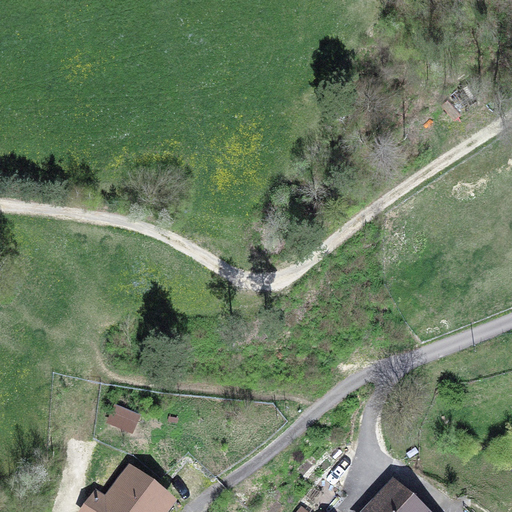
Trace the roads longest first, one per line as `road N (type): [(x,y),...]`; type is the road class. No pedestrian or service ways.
road 1 (track): [(511,112),(296,268),(267,279),(226,270),(138,225),(0,206)]
road 2 (residential): [(226,481),(366,377),(511,319)]
